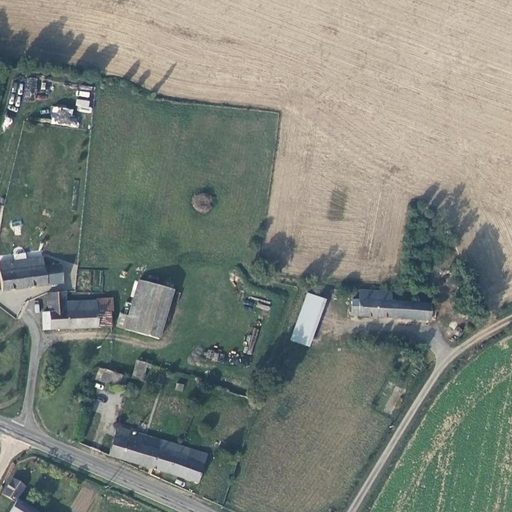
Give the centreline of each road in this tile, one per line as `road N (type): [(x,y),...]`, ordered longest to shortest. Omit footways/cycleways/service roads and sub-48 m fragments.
road 1 (secondary): [(0,422),(197,511)]
road 2 (unclassified): [(351,511),(445,351)]
road 3 (track): [(42,336),(19,431),(0,471)]
